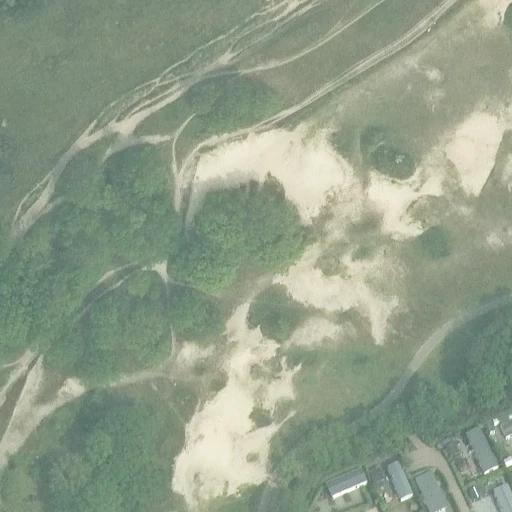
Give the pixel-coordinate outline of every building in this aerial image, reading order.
[(511,436),(511,415),(498,421),(498,420),(493,422),(494,426),(498,424),(505,440),(511,436)] [(449,447),(483,434),(479,423),(445,435),(449,447)] [(469,478),(499,466),(494,455),(465,467),(469,478)] [(370,479),(398,468),(394,457),(383,461),(380,456),(374,458),(376,463),(365,468),(370,479)] [(511,456),(502,461),(508,475),(511,472),(511,456)] [(361,470),(330,484),(335,495),(347,490),(349,494),(356,491),(354,487),(366,482),(361,470)] [(407,488),(396,493),(402,506),(397,508),(399,511),(404,509),(405,511),(418,511),(417,508),(420,506),(418,500),(414,501),(407,488)] [(511,511),(511,500),(508,491),(491,498),(497,511),(511,511)] [(425,504),(428,511),(441,511),(437,499),(425,504)]
